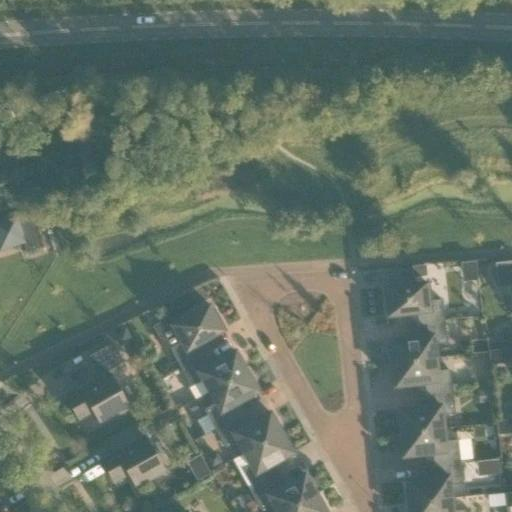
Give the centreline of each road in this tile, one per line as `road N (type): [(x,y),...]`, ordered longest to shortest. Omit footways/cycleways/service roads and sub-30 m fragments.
road 1 (primary): [(511,27),(283,22),(0,35)]
road 2 (residential): [(362,497),(343,280),(237,287)]
road 3 (residential): [(237,287),(362,497)]
